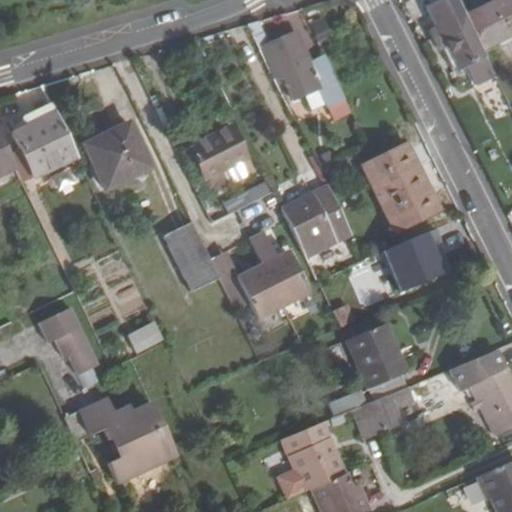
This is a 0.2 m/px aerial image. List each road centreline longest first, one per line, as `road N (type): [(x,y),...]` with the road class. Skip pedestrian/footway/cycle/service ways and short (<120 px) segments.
road 1 (residential): [(375,0),(511,274)]
road 2 (tertiary): [(0,80),(247,0)]
